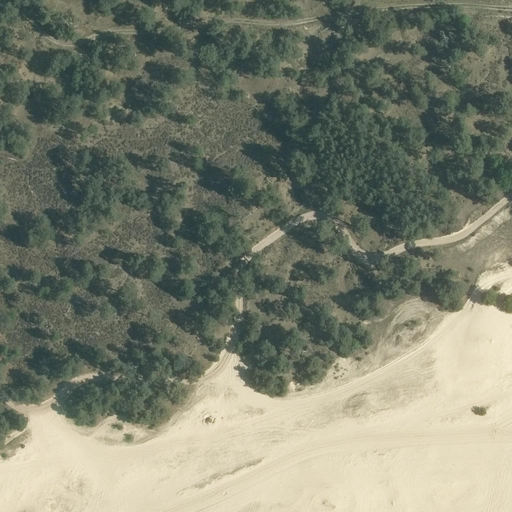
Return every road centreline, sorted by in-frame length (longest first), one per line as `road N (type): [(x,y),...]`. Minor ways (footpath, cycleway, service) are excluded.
road 1 (track): [(511,195),(457,237),(372,258),(327,217),(294,222),(244,260),(227,353),(196,381),(91,377),(26,409),(0,394)]
road 2 (track): [(4,0),(42,34),(69,45),(220,20),(282,23),(416,6),(511,9)]
road 3 (track): [(227,353),(257,401),(315,402),(406,356),(468,307),(482,283),(511,275)]
road 4 (track): [(511,431),(328,448),(171,511)]
road 5 (track): [(0,457),(23,447),(41,408),(67,436),(139,441),(188,410),(257,401)]
